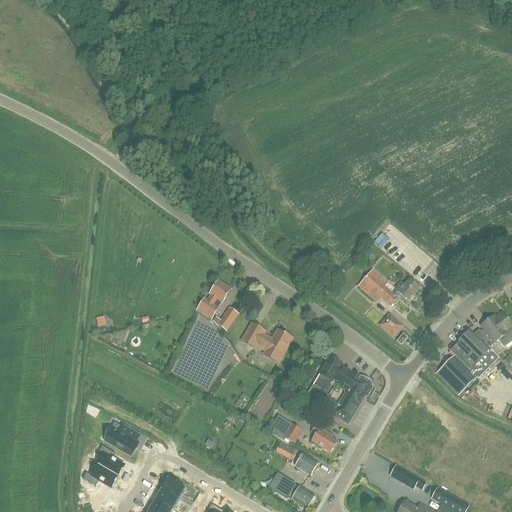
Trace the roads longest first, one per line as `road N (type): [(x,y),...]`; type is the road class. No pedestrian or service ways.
road 1 (unclassified): [(400,379),(340,326),(87,146),(0,99)]
road 2 (residential): [(258,511),(155,452),(119,511)]
road 3 (tertiary): [(400,379),(465,306),(511,279)]
road 4 (tertiary): [(327,509),(400,379)]
